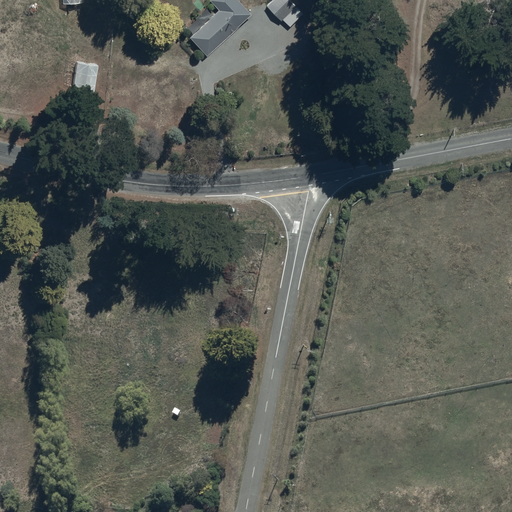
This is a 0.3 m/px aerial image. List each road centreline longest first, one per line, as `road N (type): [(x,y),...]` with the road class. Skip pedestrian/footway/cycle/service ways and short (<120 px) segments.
road 1 (unclassified): [(245,511),(313,176)]
road 2 (tertiary): [(0,153),(116,185),(313,176)]
road 3 (tertiary): [(313,176),(511,139)]
